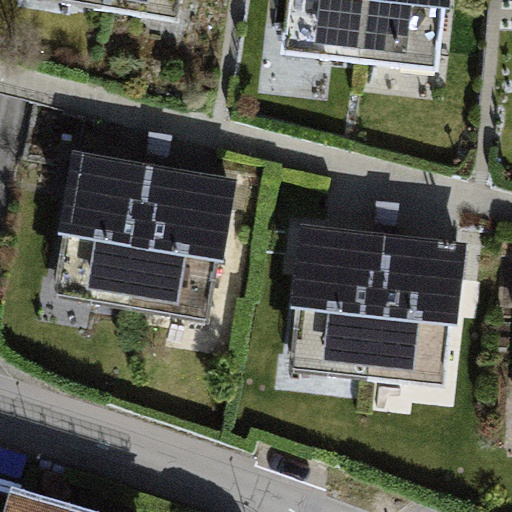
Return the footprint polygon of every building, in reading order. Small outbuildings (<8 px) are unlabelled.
[(110,0),(31,0),(29,17),(105,30),(110,0)] [(192,0),(110,0),(105,30),(185,44),(192,0)] [(368,0),(293,0),(282,77),(358,85),(368,0)] [(446,0),(368,0),(358,85),(433,94),(446,0)] [(165,186),(84,170),(55,312),(137,327),(165,186)] [(244,202),(165,186),(137,327),(216,343),(244,202)] [(389,254),(311,246),(297,406),(374,412),(389,254)] [(469,261),(389,254),(374,412),(454,419),(469,261)] [(68,511),(9,495),(4,511),(68,511)]
